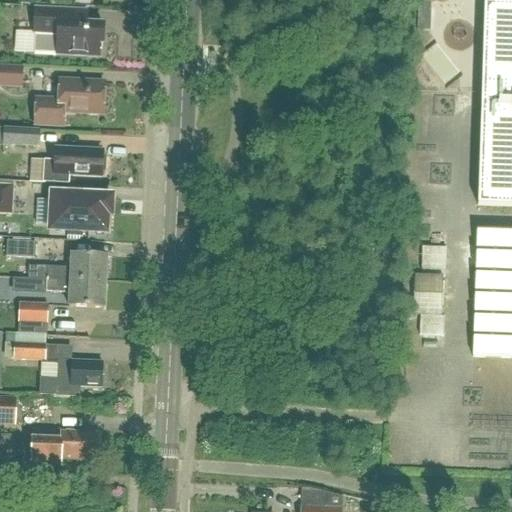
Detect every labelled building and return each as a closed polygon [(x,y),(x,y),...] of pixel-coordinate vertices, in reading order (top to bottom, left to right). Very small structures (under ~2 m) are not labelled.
[(418,4),(417,33),(430,34),(431,4),(418,4)] [(511,232),(476,232),(472,359),(511,360),(511,6),(484,6),(477,208),(511,208),(511,232)] [(102,45),(103,27),(75,26),(76,13),(35,12),(34,35),(57,36),(56,57),(97,59),(97,45),(102,45)] [(0,87),(21,88),(21,72),(0,71),(0,87)] [(103,116),(104,86),(59,84),(58,104),(36,103),(35,126),(63,128),(63,114),(103,116)] [(0,147),(38,149),(39,133),(0,130),(0,147)] [(55,164),(43,163),(42,186),(68,188),(69,178),(71,179),(71,178),(100,179),(101,175),(105,176),(106,158),(101,157),(102,153),(66,152),(55,151),(55,157),(55,164)] [(13,188),(0,187),(0,216),(12,217),(13,188)] [(51,226),(51,231),(103,233),(103,230),(107,230),(107,219),(103,219),(104,215),(108,215),(108,201),(52,199),(52,203),(51,226)] [(37,203),(36,225),(51,226),(52,203),(37,203)] [(34,260),(34,245),(6,243),(5,259),(34,260)] [(27,282),(104,285),(106,258),(70,257),(70,270),(46,269),(28,268),(27,282)] [(103,311),(104,285),(27,282),(26,294),(69,295),(68,309),(103,311)] [(18,307),(17,324),(46,326),(47,307),(18,306),(18,307)] [(441,335),(440,318),(419,319),(420,336),(441,335)] [(45,363),(45,348),(13,346),(13,362),(45,363)] [(100,389),(101,365),(57,363),(56,381),(39,381),(38,397),(56,398),(79,399),(80,389),(100,389)] [(39,365),(39,379),(54,379),(53,365),(39,365)] [(0,425),(14,426),(15,402),(0,401),(0,425)] [(100,442),(98,439),(98,437),(60,435),(60,442),(31,441),(30,467),(60,468),(60,460),(97,462),(97,451),(100,448),(100,442)]
